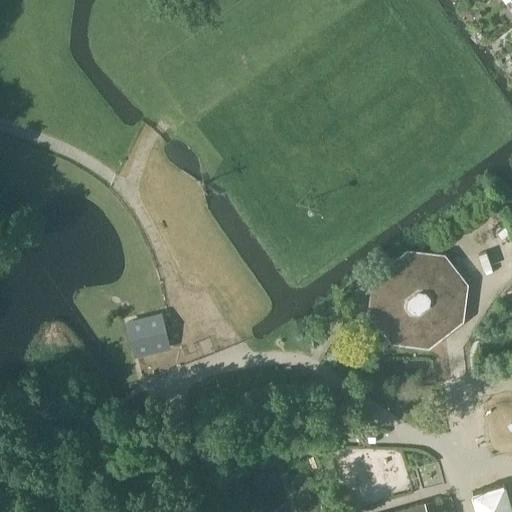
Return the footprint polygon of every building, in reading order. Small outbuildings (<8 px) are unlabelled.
[(375,275),(373,274),(372,276),(374,277),(372,293),(370,311),(368,311),(368,313),(370,313),(391,340),(391,342),(392,342),(393,341),(427,345),(428,347),(429,346),(429,345),(461,320),(462,320),(463,319),(462,318),(466,284),(468,283),(467,282),(466,282),(444,255),(445,253),(444,253),(443,254),(408,250),(408,248),(406,248),(407,250),(383,268),(375,275)] [(172,346),(163,312),(126,320),(135,355),(138,355),(172,346)] [(262,447),(260,441),(230,452),(234,465),(265,454),(262,447)] [(502,481),(470,491),(475,511),(511,511),(510,507),(502,481)] [(306,492),(312,508),(322,504),(316,488),(306,492)] [(408,506),(387,511),(426,511),(424,503),(424,502),(408,506)]
